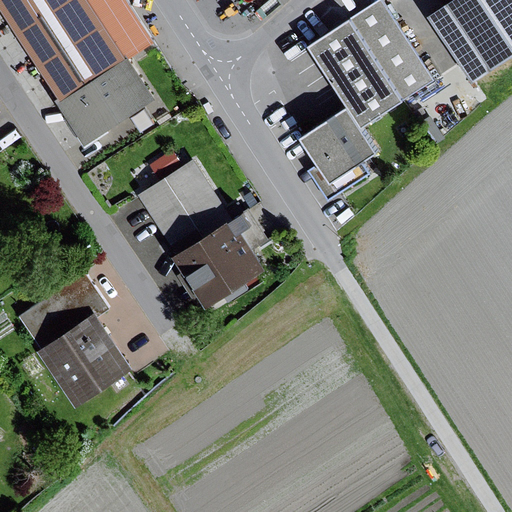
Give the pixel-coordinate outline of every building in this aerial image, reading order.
[(129,0),(0,0),(0,4),(63,101),(130,57),(156,40),(129,0)] [(511,0),(452,0),(445,5),(432,14),(475,80),(511,55),(511,0)] [(381,1),(311,43),(350,105),(362,124),(431,82),(381,1)] [(63,101),(61,101),(88,142),(156,97),(130,57),(63,101)] [(350,105),(305,133),(323,162),(312,169),(332,201),(372,176),(363,162),(380,152),(362,124),(350,105)] [(146,109),(133,117),(141,131),(155,123),(146,109)] [(173,150),(153,163),(161,175),(180,161),(173,150)] [(195,159),(140,194),(177,252),(232,217),(195,159)] [(254,191),(244,197),(251,207),(260,201),(254,191)] [(239,197),(227,205),(233,214),(245,206),(239,197)] [(232,217),(177,252),(210,303),(267,266),(244,231),(255,224),(245,208),(232,217)] [(20,315),(43,348),(96,312),(109,303),(86,270),(20,315)] [(96,312),(43,348),(79,403),(132,367),(96,312)]
